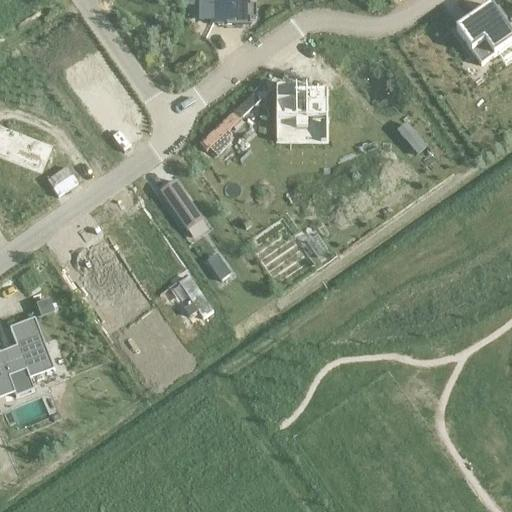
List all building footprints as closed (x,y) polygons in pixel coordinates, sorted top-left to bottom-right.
[(250,0),(212,0),(213,25),(251,25),(250,0)] [(511,36),(492,7),(456,32),(481,68),(498,56),(506,66),(511,62),(511,36)] [(101,56),(74,74),(96,105),(88,110),(97,122),(104,116),(107,120),(133,101),(101,56)] [(327,90),(275,90),(275,144),(327,144),(327,90)] [(0,125),(0,159),(41,176),(53,147),(0,125)] [(176,183),(160,195),(187,234),(203,223),(176,183)] [(126,224),(113,233),(143,277),(171,257),(143,215),(127,226),(126,224)] [(93,245),(86,249),(89,262),(82,282),(97,305),(110,305),(120,312),(126,313),(136,306),(137,300),(128,286),(121,279),(111,262),(99,244),(93,245)] [(217,257),(208,264),(221,283),(231,277),(217,257)] [(48,304),(36,308),(41,319),(52,315),(48,304)] [(0,354),(0,395),(12,391),(15,400),(35,392),(28,376),(51,367),(53,373),(55,372),(35,321),(10,331),(18,353),(2,359),(0,354)]
